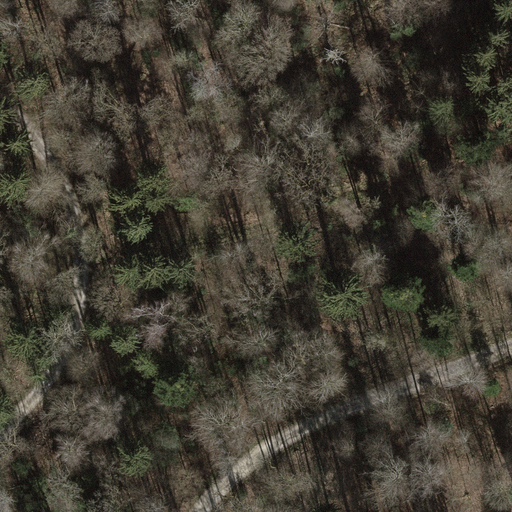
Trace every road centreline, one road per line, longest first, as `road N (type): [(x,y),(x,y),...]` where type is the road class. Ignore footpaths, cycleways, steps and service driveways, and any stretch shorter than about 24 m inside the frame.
road 1 (track): [(0,95),(49,158),(79,226),(80,298),(74,335),(55,372),(0,428)]
road 2 (track): [(511,344),(307,422),(259,453),(200,511)]
